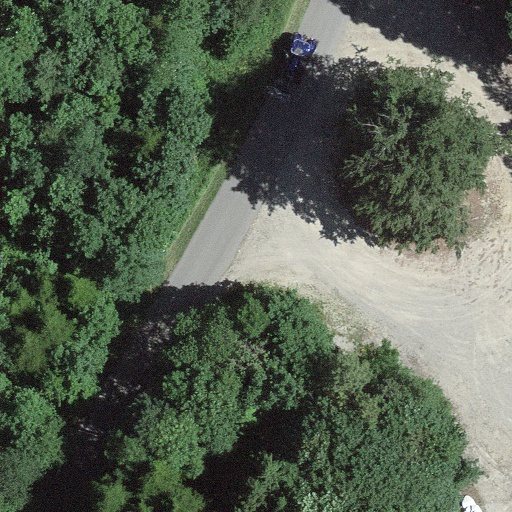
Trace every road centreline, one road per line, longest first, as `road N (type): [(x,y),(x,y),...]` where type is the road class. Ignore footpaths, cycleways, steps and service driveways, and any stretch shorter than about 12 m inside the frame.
road 1 (unclassified): [(39,511),(237,189),(324,0)]
road 2 (track): [(302,58),(198,38),(125,0)]
